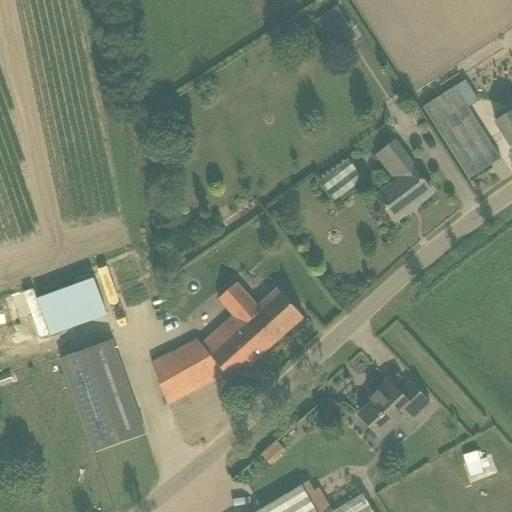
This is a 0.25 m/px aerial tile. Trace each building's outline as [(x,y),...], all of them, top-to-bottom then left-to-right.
[(345,19),(323,33),(331,46),(353,32),(345,19)] [(424,108),(470,181),(502,160),(456,88),(424,108)] [(511,113),(497,123),(511,147),(511,113)] [(396,221),(432,193),(415,171),(417,169),(396,141),(377,156),(398,183),(378,198),(396,221)] [(99,280),(39,295),(48,333),(108,318),(99,280)] [(233,382),(304,319),(282,293),(261,311),(237,284),(219,300),(234,317),(202,346),(198,341),(152,365),(168,405),(224,372),(233,382)] [(118,289),(107,291),(111,310),(122,308),(118,289)] [(147,436),(114,341),(62,360),(95,454),(147,436)] [(381,396),(360,416),(382,439),(409,413),(415,420),(431,406),(411,384),(401,394),(389,382),(378,393),(381,396)] [(317,511),(312,504),(302,487),(259,511),(317,511)] [(333,511),(373,511),(363,494),(333,511)]
